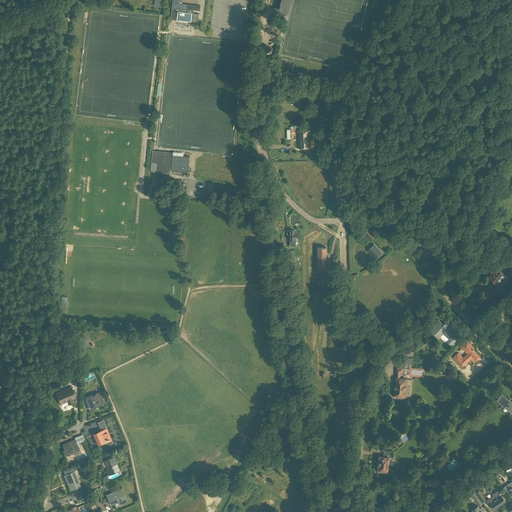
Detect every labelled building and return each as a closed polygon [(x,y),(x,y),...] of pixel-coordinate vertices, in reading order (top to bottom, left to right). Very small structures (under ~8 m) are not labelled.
[(281,0),(280,10),(289,12),(291,0),(281,0)] [(170,20),(191,22),(198,22),(199,14),(193,13),(194,10),(200,11),(201,5),(180,3),(172,2),(170,20)] [(311,148),(309,131),(297,132),(298,149),(311,148)] [(190,156),(177,155),(177,153),(153,151),(151,172),(170,174),(170,170),(188,172),(190,156)] [(370,228),(363,234),(369,241),(376,235),(370,228)] [(295,230),(287,230),(287,236),(290,236),(290,246),(296,246),(296,238),(297,238),(297,233),(295,233),(295,230)] [(427,238),(421,243),(428,250),(434,244),(427,238)] [(374,244),(367,251),(375,259),(382,253),(374,244)] [(327,269),(327,247),(318,247),(318,269),(327,269)] [(499,260),(499,261),(492,255),(487,261),(494,267),(495,265),(499,268),(503,263),(499,260)] [(511,274),(508,272),(505,275),(495,267),(492,270),(493,271),(488,277),(497,284),(501,280),(505,284),(511,275),(511,274)] [(316,281),(317,280),(317,285),(321,285),(321,287),(326,287),(326,277),(321,277),(321,276),(316,276),(316,281)] [(459,332),(447,320),(443,324),(440,321),(436,324),(437,325),(431,331),(438,338),(443,333),(449,339),(446,341),(451,346),(459,336),(457,334),(459,332)] [(427,342),(424,340),(417,349),(419,351),(427,342)] [(461,348),(461,347),(467,353),(463,358),(458,353),(453,357),(462,367),(473,357),(476,360),(480,357),(473,349),(474,348),(468,342),(467,343),(465,342),(460,347),(461,348)] [(395,378),(394,396),(395,396),(395,397),(397,397),(398,396),(400,396),(401,397),(403,397),(405,397),(405,395),(406,394),(406,393),(405,392),(405,390),(405,391),(406,385),(406,383),(407,383),(407,381),(406,380),(406,379),(400,378),(400,373),(402,373),(403,368),(404,364),(413,365),(413,358),(407,358),(400,363),(401,364),(400,368),(397,367),(395,378)] [(56,393),(60,404),(62,407),(74,402),(72,399),(76,398),(71,387),(56,393)] [(100,391),(86,397),(91,409),(105,403),(100,391)] [(511,402),(502,394),(497,399),(507,408),(506,409),(511,413),(511,412),(511,402)] [(273,428),(276,433),(281,429),(282,431),(286,429),(285,427),(293,421),(290,417),(281,422),(279,419),(275,421),(278,425),(273,428)] [(98,445),(98,444),(111,439),(106,428),(93,434),(98,445)] [(75,439),(62,444),(65,450),(63,451),(65,456),(74,453),(75,455),(80,453),(75,439)] [(400,445),(395,439),(392,442),(398,448),(400,445)] [(384,451),(383,457),(379,456),(378,470),(388,471),(389,457),(393,457),(394,452),(384,451)] [(109,474),(112,473),(119,470),(113,457),(104,461),(109,474)] [(507,463),(503,466),(507,473),(511,470),(507,463)] [(70,490),(80,486),(74,472),(64,476),(70,490)] [(115,506),(122,503),(127,501),(124,494),(123,494),(121,488),(112,492),(112,493),(106,495),(109,501),(109,500),(111,504),(114,503),(115,506)] [(506,501),(501,495),(503,494),(500,489),(497,491),(499,493),(497,494),(495,492),(492,495),(493,496),(495,499),(499,505),(506,501)] [(482,502),(485,500),(486,500),(479,490),(476,493),(482,502)] [(471,495),(478,506),(472,510),(473,511),(471,511),(484,511),(481,508),(480,509),(478,506),(483,504),(475,492),(474,493),(471,495)] [(495,499),(493,496),(486,501),(488,504),(489,503),(493,509),(499,505),(495,499)] [(86,503),(90,511),(97,509),(93,500),(86,503)]
